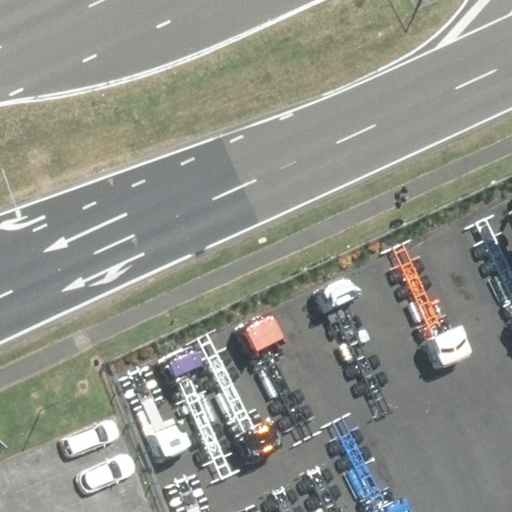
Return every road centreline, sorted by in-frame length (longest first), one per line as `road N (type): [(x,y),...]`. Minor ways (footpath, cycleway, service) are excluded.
road 1 (primary): [(511,45),(0,280)]
road 2 (primary): [(0,66),(145,0)]
